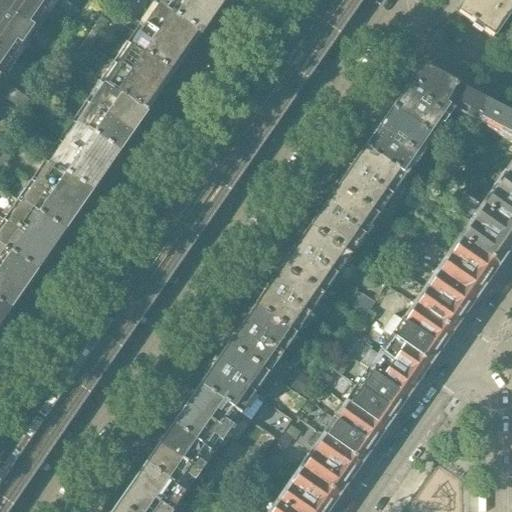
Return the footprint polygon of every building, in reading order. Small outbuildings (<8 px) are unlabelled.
[(0,0),(0,55),(10,62),(52,0),(0,0)] [(213,16),(189,0),(155,0),(153,3),(199,36),(213,16)] [(224,0),(189,0),(213,16),(224,0)] [(492,39),(511,8),(511,0),(467,0),(457,15),(492,39)] [(199,36),(153,3),(139,23),(186,56),(199,36)] [(186,56),(139,23),(126,43),(172,75),(186,56)] [(97,24),(83,43),(90,48),(103,29),(97,24)] [(77,66),(90,48),(83,43),(70,61),(77,66)] [(172,75),(126,43),(112,62),(159,95),(172,75)] [(0,76),(10,62),(0,55),(0,76)] [(62,88),(77,66),(70,61),(55,83),(62,88)] [(159,95),(112,62),(98,82),(145,115),(159,95)] [(453,115),(465,92),(420,68),(417,73),(403,92),(447,122),(453,115)] [(145,115),(98,82),(84,102),(131,134),(145,115)] [(49,105),(62,88),(55,83),(43,100),(49,105)] [(35,105),(8,87),(1,97),(28,115),(35,105)] [(447,122),(403,92),(388,113),(430,142),(439,129),(441,130),(447,122)] [(473,126),(486,103),(465,92),(453,115),(473,126)] [(35,125),(49,105),(43,100),(28,120),(35,125)] [(131,134),(84,102),(71,122),(117,154),(131,134)] [(504,142),(511,128),(511,117),(486,103),(473,126),(504,142)] [(430,142),(388,113),(375,133),(418,163),(425,154),(423,152),(430,142)] [(20,147),(35,125),(28,120),(13,142),(20,147)] [(117,154),(71,122),(57,141),(104,174),(117,154)] [(418,163),(375,133),(362,152),(403,180),(411,169),(414,170),(418,163)] [(104,174),(57,141),(43,161),(90,194),(104,174)] [(4,151),(0,157),(0,172),(11,156),(4,151)] [(403,180),(362,152),(348,172),(389,200),(403,180)] [(511,156),(499,175),(511,183),(511,156)] [(35,172),(31,179),(30,181),(77,213),(90,194),(43,161),(35,172)] [(31,179),(35,172),(29,168),(25,175),(31,179)] [(389,200),(348,172),(334,192),(375,220),(389,200)] [(511,183),(499,175),(487,192),(511,208),(511,183)] [(77,213),(30,181),(16,200),(63,232),(77,213)] [(375,220),(334,192),(320,212),(362,240),(375,220)] [(511,208),(487,192),(477,207),(511,229),(511,208)] [(438,211),(422,199),(412,214),(428,225),(438,211)] [(63,232),(16,200),(2,220),(49,252),(63,232)] [(511,244),(511,229),(477,207),(466,223),(507,251),(511,244)] [(362,240),(320,212),(307,231),(348,260),(362,240)] [(49,252),(2,220),(0,223),(0,247),(36,272),(49,252)] [(507,251),(466,223),(454,240),(495,268),(507,251)] [(348,260),(307,231),(293,251),(334,280),(348,260)] [(495,268),(454,240),(443,257),(484,285),(495,268)] [(36,272),(0,247),(0,276),(22,292),(36,272)] [(399,247),(392,258),(401,264),(408,253),(399,247)] [(334,280),(293,251),(279,271),(321,299),(334,280)] [(484,285),(443,257),(432,273),(473,301),(484,285)] [(397,270),(386,287),(392,292),(404,275),(397,270)] [(321,299),(279,271),(266,290),(307,319),(321,299)] [(473,301),(432,273),(420,289),(461,317),(473,301)] [(22,292),(0,276),(0,305),(8,312),(22,292)] [(461,317),(420,289),(410,305),(451,333),(461,317)] [(307,319),(266,290),(252,310),(293,338),(307,319)] [(0,323),(8,312),(0,305),(0,323)] [(451,333),(410,305),(398,322),(439,349),(451,333)] [(293,338),(252,310),(239,330),(280,358),(293,338)] [(364,320),(351,338),(357,342),(370,324),(364,320)] [(439,349),(398,322),(386,339),(428,366),(439,349)] [(280,358),(239,330),(225,349),(266,378),(280,358)] [(428,366),(386,339),(375,356),(416,383),(428,366)] [(266,378),(225,349),(211,369),(252,398),(266,378)] [(416,383),(375,356),(364,371),(405,399),(416,383)] [(252,398),(211,369),(197,389),(238,418),(252,398)] [(405,399),(364,371),(353,388),(393,415),(405,399)] [(393,415),(353,388),(341,404),(382,431),(393,415)] [(238,418),(197,389),(183,409),(225,438),(238,418)] [(382,431),(341,404),(330,421),(370,449),(382,431)] [(225,438),(183,409),(169,429),(211,457),(225,438)] [(370,449),(330,421),(318,438),(359,465),(370,449)] [(211,457),(169,429),(155,449),(197,478),(202,480),(207,480),(216,465),(216,461),(211,457)] [(283,450),(291,440),(279,432),(272,442),(283,450)] [(359,465),(318,438),(307,454),(348,481),(359,465)] [(197,478),(155,449),(142,469),(184,497),(197,478)] [(348,481),(307,454),(296,470),(337,497),(348,481)] [(173,511),(184,497),(142,469),(128,488),(163,511),(173,511)] [(326,511),(337,497),(296,470),(285,486),(322,511),(326,511)] [(322,511),(285,486),(274,502),(288,511),(322,511)] [(163,511),(128,488),(115,508),(121,511),(163,511)] [(288,511),(274,502),(266,496),(258,506),(265,511),(288,511)]
